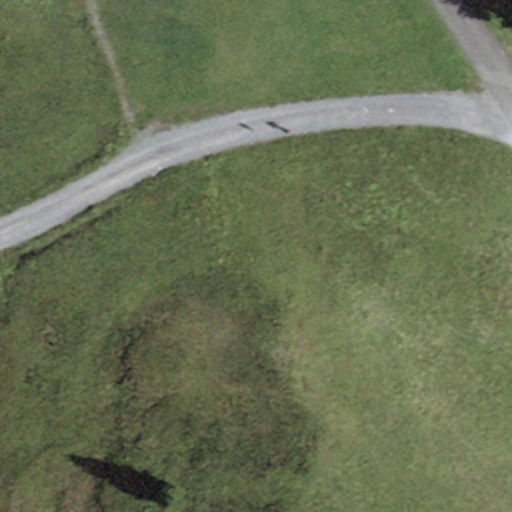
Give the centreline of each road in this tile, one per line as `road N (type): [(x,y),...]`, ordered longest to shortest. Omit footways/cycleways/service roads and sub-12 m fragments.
road 1 (track): [(436,108),(227,122),(186,134),(0,227)]
road 2 (track): [(443,0),(511,104)]
